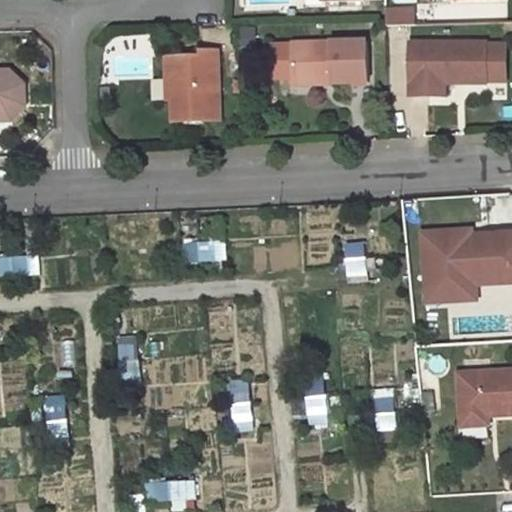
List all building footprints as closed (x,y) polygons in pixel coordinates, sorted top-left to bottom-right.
[(389,42),(369,43),(370,84),(390,83),(389,42)] [(370,84),(369,43),(295,45),(296,80),(335,79),(335,85),(370,84)] [(487,47),(411,49),(413,101),(447,100),(446,87),(456,87),(456,82),(464,82),(464,87),(488,86),(488,85),(487,48),(487,47)] [(509,84),(508,47),(487,48),(488,85),(509,84)] [(220,52),(203,52),(203,57),(168,58),(168,80),(173,80),(174,101),(175,123),(222,122),(220,52)] [(10,115),(0,115),(0,121),(13,121),(27,107),(26,86),(12,73),(0,72),(0,78),(9,79),(20,89),(21,105),(10,115)] [(0,115),(10,115),(21,105),(20,89),(9,79),(0,78),(0,115)] [(425,233),(425,243),(463,241),(464,243),(470,243),(470,241),(493,240),(493,235),(474,235),(474,230),(425,233)] [(425,243),(427,287),(477,285),(511,283),(511,233),(493,235),(493,240),(470,241),(470,243),(464,243),(463,241),(425,243)] [(188,241),(188,262),(229,262),(230,241),(188,241)] [(368,243),(348,244),(351,282),(371,281),(368,243)] [(0,258),(0,274),(40,275),(40,258),(0,258)] [(427,287),(428,302),(477,300),(477,285),(427,287)] [(511,372),(461,375),(464,419),(491,417),(490,412),(498,412),(498,417),(511,415),(511,372)] [(233,380),(236,417),(255,415),(251,378),(233,380)] [(464,419),(464,428),(491,426),(491,417),(464,419)]
